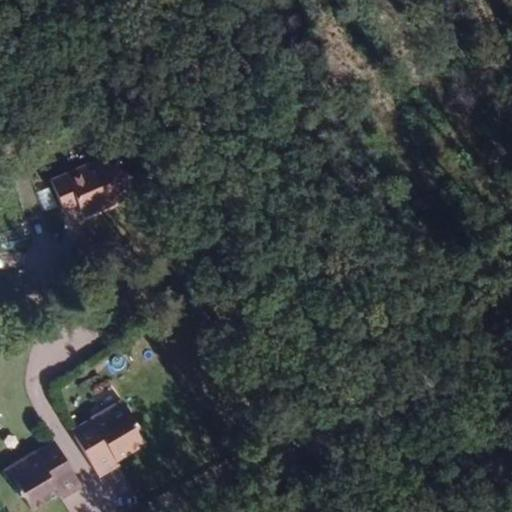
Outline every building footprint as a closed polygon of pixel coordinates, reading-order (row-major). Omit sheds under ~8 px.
[(128,205),(133,210),(136,209),(148,190),(116,168),(64,188),(75,219),(90,214),(94,225),(116,217),(114,210),(128,205)] [(116,217),(133,210),(128,205),(114,210),(116,217)] [(127,411),(100,425),(98,437),(78,447),(99,485),(119,475),(118,470),(146,455),(137,437),(140,436),(127,411)] [(98,437),(100,425),(74,439),(78,447),(98,437)] [(55,449),(31,462),(40,466),(60,457),(55,449)] [(40,466),(31,462),(4,477),(17,501),(20,500),(26,511),(38,511),(56,502),(59,506),(80,495),(60,457),(40,466)]
